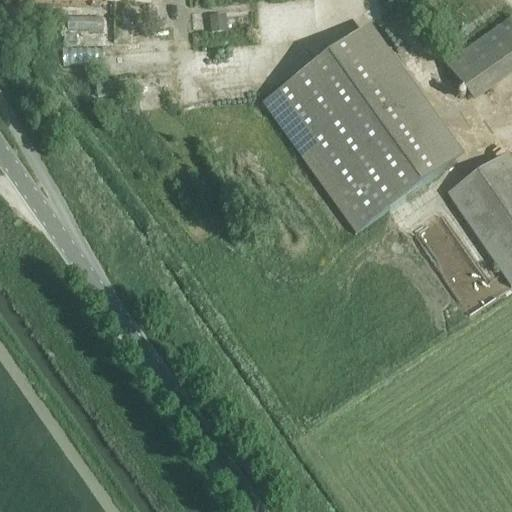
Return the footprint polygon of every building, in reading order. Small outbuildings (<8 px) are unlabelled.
[(105,28),(105,16),(76,16),(76,28),(105,28)] [(223,18),(210,19),(211,34),(224,33),(223,18)] [(511,22),(446,67),(473,107),(511,80),(511,22)] [(456,165),(358,37),(262,109),(360,238),(456,165)] [(106,54),(104,38),(71,42),(73,58),(106,54)] [(164,50),(122,51),(122,67),(164,67),(164,50)] [(106,85),(96,85),(97,98),(107,97),(106,85)] [(446,197),(509,290),(511,287),(511,166),(505,157),(446,197)]
